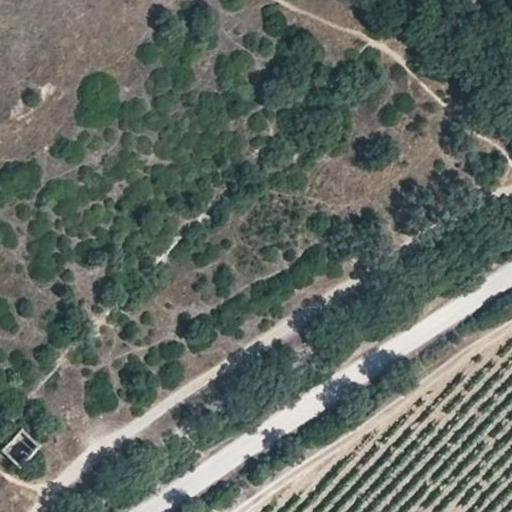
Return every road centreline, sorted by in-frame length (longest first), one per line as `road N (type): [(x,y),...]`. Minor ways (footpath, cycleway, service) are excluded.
road 1 (track): [(511,185),(331,276),(58,490)]
road 2 (track): [(511,273),(152,511)]
